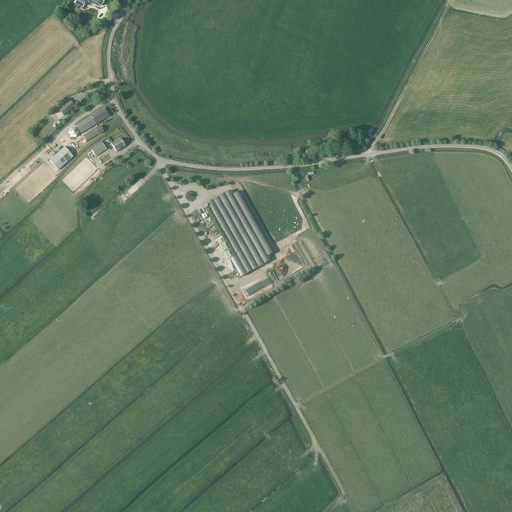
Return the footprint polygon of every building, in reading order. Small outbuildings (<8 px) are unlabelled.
[(64,115),(74,106),(70,101),(59,110),(64,115)] [(76,125),(81,133),(108,117),(103,108),(76,125)] [(98,135),(103,132),(100,126),(83,136),(86,141),(98,134),(98,135)] [(117,152),(125,146),(120,139),(112,145),(117,152)] [(101,142),(91,149),(95,156),(106,149),(101,142)] [(73,157),(64,148),(50,161),(58,170),(73,157)] [(208,204),(247,274),(271,261),(268,257),(274,254),(239,192),(234,195),(231,191),(208,204)]
